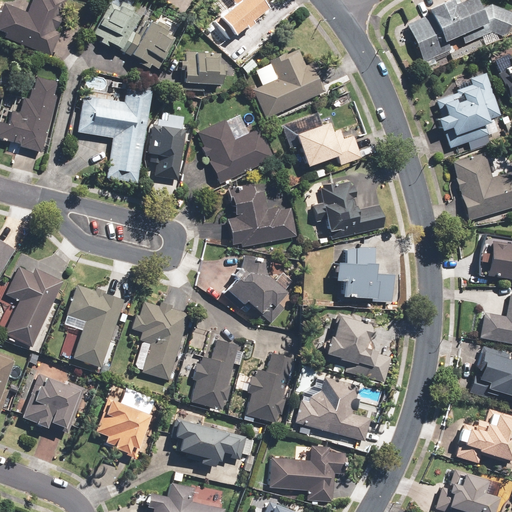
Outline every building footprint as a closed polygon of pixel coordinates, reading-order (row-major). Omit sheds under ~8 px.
[(3,36),(50,55),(59,32),(55,30),(66,0),(30,0),(26,11),(3,2),(0,10),(0,30),(4,32),(3,36)] [(135,0),(108,0),(92,33),(102,38),(100,42),(113,49),(115,45),(121,47),(137,15),(130,11),(135,0)] [(213,19),(229,38),(243,25),(246,29),(254,22),(251,19),(265,6),(259,0),(230,0),(232,3),(213,19)] [(502,36),(511,14),(487,3),(485,7),(476,3),(474,0),(464,0),(461,1),(459,0),(447,0),(429,8),(431,13),(406,23),(421,60),(449,49),(446,40),(479,27),(502,36)] [(164,46),(169,39),(164,37),(168,30),(166,29),(168,26),(158,20),(156,24),(148,19),(129,54),(157,70),(169,49),(164,46)] [(304,64),(298,50),(254,69),(261,86),(252,90),(264,119),(328,92),(314,60),(304,64)] [(181,69),(180,89),(204,90),(205,84),(221,85),(222,63),(216,62),(217,57),(203,56),(203,53),(184,52),(183,61),(179,60),(179,69),(181,69)] [(511,65),(499,71),(511,100),(511,99),(511,65)] [(455,93),(433,101),(449,147),(488,134),(489,133),(491,132),(486,120),(498,116),(483,74),(466,80),(467,84),(453,89),(455,93)] [(40,151),(55,94),(52,93),(55,80),(34,75),(28,98),(23,96),(19,112),(10,110),(7,124),(0,121),(0,137),(18,142),(17,145),(40,151)] [(136,183),(148,88),(124,85),(122,101),(81,96),(77,132),(110,136),(105,179),(136,183)] [(237,113),(223,119),(196,132),(209,159),(207,160),(218,183),(273,157),(259,127),(246,133),(237,113)] [(353,135),(342,138),(339,128),(331,131),(327,121),(320,123),(317,115),(283,126),(290,149),(298,146),(304,166),(335,156),(338,167),(361,159),(353,135)] [(153,162),(152,176),(179,179),(185,128),(150,124),(146,161),(153,162)] [(483,152),(450,161),(455,177),(454,177),(458,190),(467,220),(511,206),(511,170),(491,177),(483,152)] [(322,202),(311,205),(315,221),(325,219),(329,239),(383,227),(378,204),(355,209),(353,198),(355,197),(352,184),(349,184),(349,180),(333,184),(333,182),(320,185),(321,187),(319,187),(322,202)] [(252,182),(226,187),(229,205),(232,205),(234,217),(226,219),(231,244),(239,243),(240,247),(295,236),(290,208),(278,210),(278,206),(266,208),(262,190),(253,191),(252,182)] [(511,243),(490,240),(484,275),(511,278),(511,243)] [(0,271),(14,249),(0,241),(0,271)] [(343,262),(335,261),(334,279),(342,280),(341,295),(368,297),(368,301),(390,302),(392,274),(373,272),(374,262),(371,262),(372,246),(359,246),(344,249),(343,262)] [(238,267),(232,273),(236,278),(221,293),(239,309),(243,304),(241,303),(244,300),(269,323),(283,308),(276,302),(286,292),(266,275),(269,260),(243,254),(240,268),(238,267)] [(2,334),(30,347),(62,281),(33,267),(31,271),(17,265),(3,294),(18,301),(2,334)] [(71,358),(100,368),(123,299),(75,283),(62,323),(80,329),(71,358)] [(511,291),(508,294),(504,315),(482,311),(477,336),(511,342),(511,291)] [(138,315),(134,314),(130,328),(140,331),(138,339),(149,342),(140,372),(167,380),(187,313),(169,308),(170,305),(159,301),(158,306),(142,301),(138,315)] [(349,315),(336,312),(330,336),(328,335),(324,353),(325,353),(323,361),(344,366),(343,371),(383,382),(390,356),(374,352),(375,350),(364,347),(370,323),(365,322),(366,318),(350,313),(349,315)] [(199,363),(195,362),(190,379),(194,380),(189,401),(220,409),(223,400),(226,401),(230,386),(226,385),(237,345),(215,339),(210,358),(201,356),(199,363)] [(507,353),(480,345),(479,351),(480,351),(475,367),(478,368),(476,373),(472,372),(467,391),(485,396),(487,391),(494,394),(496,389),(501,391),(500,396),(511,399),(511,358),(506,356),(507,353)] [(0,407),(10,383),(4,380),(13,357),(0,351),(0,407)] [(254,376),(250,375),(246,392),(250,393),(244,415),(275,422),(277,413),(280,414),(284,399),(281,398),(292,358),(270,353),(265,371),(256,369),(254,376)] [(36,373),(19,417),(66,435),(84,388),(66,381),(65,384),(36,373)] [(307,401),(299,399),(293,422),(363,441),(369,418),(350,413),(351,410),(355,411),(358,399),(355,398),(358,386),(323,376),(319,390),(309,396),(307,401)] [(149,414),(106,398),(93,431),(106,436),(104,441),(113,444),(112,447),(127,453),(130,446),(136,448),(149,414)] [(473,425),(462,422),(455,444),(456,445),(453,455),(476,462),(478,453),(508,462),(511,449),(511,415),(486,407),(482,420),(475,417),(473,425)] [(245,436),(174,418),(169,437),(176,439),(173,450),(185,453),(184,457),(199,461),(198,463),(213,466),(215,460),(219,461),(220,454),(239,459),(245,436)] [(308,459),(269,456),(266,486),(305,489),(305,499),(330,501),(333,472),(342,473),(344,452),(328,451),(328,446),(309,445),(308,459)] [(446,487),(439,485),(432,507),(448,511),(490,511),(496,494),(482,490),(485,478),(451,467),(447,483),(448,483),(446,487)] [(166,495),(147,491),(144,504),(145,505),(143,511),(222,511),(223,508),(190,500),(193,486),(169,481),(166,495)] [(298,511),(266,500),(261,511),(298,511)]
